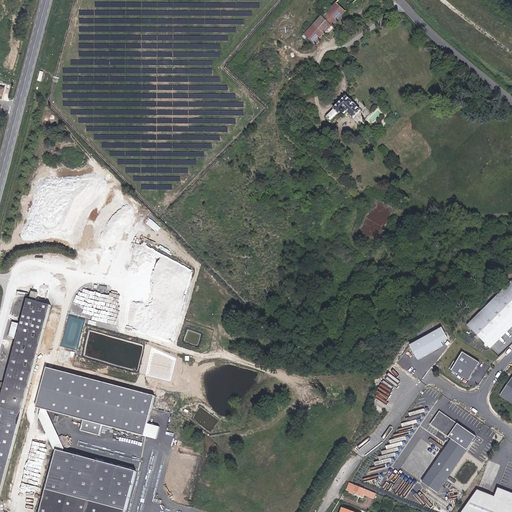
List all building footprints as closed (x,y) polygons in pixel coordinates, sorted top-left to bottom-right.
[(332,11),(313,30),(323,40),(361,0),(334,0),(328,6),(332,11)] [(355,120),(363,112),(350,98),(329,118),(333,123),(343,114),(345,116),(348,114),(355,120)] [(488,346),(511,322),(511,281),(467,325),(488,346)] [(0,511),(121,511),(133,471),(57,447),(38,511),(0,511),(0,490),(8,463),(32,375),(52,304),(30,298),(23,323),(15,321),(11,335),(18,338),(0,403),(0,511)] [(61,346),(78,350),(86,318),(70,314),(61,346)] [(447,327),(413,343),(421,359),(449,346),(447,341),(452,339),(447,327)] [(469,381),(480,363),(463,353),(452,371),(469,381)] [(153,395),(44,365),(33,407),(81,420),(79,430),(97,435),(100,424),(142,435),(153,395)] [(511,379),(500,396),(511,403),(511,379)] [(476,438),(439,412),(430,426),(451,441),(420,485),(436,495),(466,452),(476,438)] [(393,471),(384,487),(404,497),(413,482),(393,471)] [(349,493),(351,494),(353,488),(348,486),(343,493),(348,495),(349,493)] [(511,511),(511,492),(498,487),(494,496),(477,490),(461,511),(511,511)] [(361,497),(370,501),(372,496),(362,492),(362,495),(361,497)]
